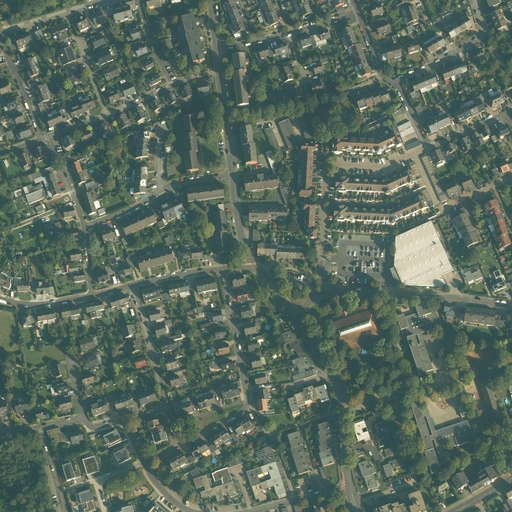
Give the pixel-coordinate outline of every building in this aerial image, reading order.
[(271,6),(269,0),(261,3),(264,9),(271,6)] [(487,0),(486,1),(490,8),(499,5),(496,0),(487,0)] [(227,10),(228,10),(235,7),(233,1),(225,4),(227,10)] [(132,9),(133,11),(136,10),(134,2),(125,4),(126,8),(130,7),(130,10),(132,9)] [(298,5),(301,11),(309,8),(307,2),(298,5)] [(370,9),(373,17),(384,13),(381,5),(380,5),(377,6),(370,9)] [(274,12),(271,6),(264,9),(259,11),(261,17),(274,12)] [(114,14),(116,23),(116,22),(116,21),(124,19),(124,20),(129,19),(128,18),(132,17),(132,18),(133,18),(130,10),(130,7),(126,8),(113,12),(114,14)] [(229,13),(230,16),(237,13),(235,7),(228,10),(229,13)] [(405,10),(407,17),(417,13),(414,7),(411,8),(405,10)] [(311,13),(309,8),(301,11),(303,17),(304,16),(309,14),(311,13)] [(106,10),(104,11),(101,12),(104,19),(107,18),(106,16),(108,16),(114,14),(113,12),(112,9),(106,10)] [(91,16),(96,26),(105,22),(104,19),(101,12),(91,16)] [(276,17),(274,12),(261,17),(258,18),(260,23),(264,22),(276,17)] [(490,16),(497,31),(499,30),(506,28),(506,27),(499,12),(490,16)] [(230,16),(232,22),(240,19),(237,13),(230,16)] [(419,20),(417,13),(407,17),(410,23),(412,23),(418,21),(419,20)] [(91,16),(89,17),(85,18),(88,25),(88,26),(89,27),(92,26),(93,27),(96,26),(91,16)] [(182,19),(186,32),(197,29),(195,23),(198,22),(198,19),(195,20),(193,16),(182,19)] [(75,21),(79,29),(88,26),(88,25),(85,18),(84,17),(75,21)] [(278,23),(276,17),(264,22),(266,28),(271,26),(278,23)] [(232,22),(235,28),(242,25),(240,19),(232,22)] [(468,19),(462,22),(467,29),(472,26),(468,19)] [(462,22),(457,25),(461,32),(467,29),(462,22)] [(59,34),(62,41),(69,38),(66,31),(67,31),(65,23),(51,29),(53,34),(58,32),(59,34)] [(155,32),(156,36),(166,33),(165,30),(164,23),(155,25),(157,31),(155,32)] [(376,27),(379,35),(390,31),(389,27),(387,23),(386,23),(376,27)] [(245,30),(242,25),(235,28),(231,29),(234,35),(237,34),(237,33),(240,32),(245,30)] [(457,25),(452,28),(456,35),(461,32),(457,25)] [(499,30),(501,35),(506,33),(510,31),(508,26),(506,27),(506,28),(499,30)] [(342,32),(345,37),(353,34),(351,28),(350,29),(343,31),(342,32)] [(451,39),(456,35),(452,28),(447,31),(451,39)] [(131,36),(132,40),(141,37),(138,29),(133,31),(130,32),(130,33),(131,36)] [(186,32),(190,48),(201,45),(200,39),(203,38),(201,34),(199,35),(197,29),(186,32)] [(35,33),(36,37),(33,38),(34,41),(36,44),(39,43),(37,38),(43,35),(41,30),(35,33)] [(319,34),(321,41),(326,39),(330,38),(327,30),(319,33),(319,34)] [(28,34),(20,37),(24,45),(32,42),(34,41),(33,38),(31,39),(28,34)] [(345,37),(347,43),(355,40),(353,34),(345,37)] [(91,40),(95,48),(106,44),(102,36),(102,35),(98,37),(91,40)] [(299,40),(302,47),(306,46),(311,44),(312,44),(309,37),(309,36),(299,39),(299,40)] [(18,48),(24,45),(20,37),(15,39),(18,48)] [(436,40),(436,41),(440,48),(445,45),(443,41),(441,38),(436,40)] [(161,42),(164,54),(173,52),(170,40),(165,41),(161,42)] [(349,49),(351,48),(357,46),(355,40),(347,43),(349,49)] [(436,41),(431,44),(435,51),(440,48),(436,41)] [(407,46),(409,54),(419,51),(417,43),(407,46)] [(286,44),(277,46),(280,55),(288,52),(286,44)] [(429,54),(435,51),(431,44),(425,47),(427,51),(429,54)] [(134,49),(137,56),(147,53),(144,45),(137,47),(134,49)] [(203,51),(201,45),(190,48),(194,64),(206,60),(204,55),(207,54),(206,51),(203,51)] [(351,48),(353,54),(362,51),(359,45),(357,46),(351,48)] [(392,49),(392,50),(395,59),(402,57),(400,51),(399,47),(392,49)] [(60,57),(63,66),(63,65),(75,61),(76,61),(71,48),(58,53),(60,57)] [(258,51),(260,58),(261,58),(264,57),(269,56),(268,52),(266,48),(258,51)] [(388,61),(395,59),(392,50),(385,52),(386,54),(388,61)] [(475,52),(479,63),(485,60),(484,56),(483,53),(482,53),(481,50),(475,52)] [(100,62),(102,65),(113,61),(111,56),(109,51),(105,53),(96,56),(99,62),(100,62)] [(353,54),(355,60),(364,57),(362,51),(353,54)] [(233,56),(235,73),(246,72),(247,72),(246,65),(249,64),(248,61),(245,61),(244,55),(233,56)] [(355,60),(358,66),(366,62),(364,57),(355,60)] [(26,62),(29,70),(34,68),(36,67),(33,59),(26,62)] [(144,66),(147,70),(154,67),(150,60),(148,61),(145,62),(144,62),(146,65),(144,66)] [(78,67),(77,64),(75,61),(63,65),(64,68),(66,71),(67,71),(77,67),(78,67)] [(358,66),(360,72),(368,68),(366,62),(358,66)] [(313,67),(315,74),(319,73),(323,72),(321,65),(321,64),(313,67)] [(464,64),(458,66),(461,74),(467,71),(464,64)] [(460,74),(461,74),(458,66),(453,68),(456,76),(460,74)] [(67,71),(72,83),(81,80),(77,67),(67,71)] [(107,77),(108,80),(119,75),(119,74),(116,69),(115,67),(110,69),(103,72),(106,78),(107,77)] [(36,72),(34,68),(29,70),(27,71),(30,78),(37,75),(36,72)] [(368,68),(360,72),(362,77),(366,76),(370,74),(368,68)] [(451,78),(456,76),(453,68),(447,70),(450,78),(451,78)] [(281,73),(284,83),(293,79),(289,70),(285,72),(283,69),(278,71),(279,74),(281,73)] [(444,80),(450,78),(447,70),(441,73),(444,80)] [(246,72),(235,73),(233,73),(238,107),(249,105),(248,98),(251,98),(251,95),(248,95),(246,82),(249,81),(248,78),(245,78),(245,73),(246,72)] [(148,84),(150,87),(152,86),(161,81),(157,74),(147,79),(149,83),(148,84)] [(434,76),(428,78),(431,86),(436,84),(437,83),(434,76)] [(426,88),(431,86),(428,78),(423,80),(426,88)] [(420,90),(426,88),(423,80),(417,82),(420,90)] [(415,92),(420,90),(417,82),(411,85),(414,92),(415,92)] [(285,86),(287,95),(292,94),(294,100),(302,97),(299,87),(292,89),(291,83),(285,86)] [(312,90),(314,95),(320,93),(323,92),(321,83),(312,86),(313,90),(312,90)] [(0,86),(0,92),(1,94),(6,92),(6,93),(11,91),(8,84),(0,86)] [(122,90),(125,97),(136,93),(132,84),(122,89),(122,90)] [(197,86),(199,94),(205,93),(205,94),(209,93),(209,92),(208,88),(209,87),(208,86),(207,84),(202,85),(201,84),(197,85),(197,86)] [(35,89),(38,96),(45,93),(44,90),(45,90),(43,86),(35,89)] [(181,89),(185,99),(193,96),(191,91),(189,86),(181,89)] [(120,91),(120,92),(117,93),(120,99),(123,98),(125,97),(122,90),(120,91)] [(108,96),(111,104),(120,100),(120,99),(117,93),(116,91),(112,93),(112,94),(108,96)] [(387,92),(379,95),(382,102),(382,103),(390,100),(387,92)] [(48,100),(45,93),(38,96),(41,103),(43,102),(48,100)] [(375,105),(382,102),(379,95),(378,93),(371,96),(374,103),(375,105)] [(166,97),(170,105),(177,102),(176,99),(173,94),(166,97)] [(501,94),(494,97),(498,105),(504,102),(501,94)] [(367,106),(374,103),(371,96),(371,95),(363,98),(366,105),(367,106)] [(359,108),(366,105),(363,98),(363,97),(355,100),(359,108)] [(491,108),(498,105),(494,97),(491,99),(488,100),(491,108)] [(84,105),(86,111),(96,107),(92,98),(87,101),(86,100),(83,101),(84,105)] [(7,106),(9,111),(14,109),(18,107),(15,99),(6,103),(7,106)] [(150,104),(154,110),(160,107),(160,106),(157,100),(150,104)] [(38,104),(40,110),(45,108),(48,107),(47,103),(44,104),(43,102),(41,103),(38,104)] [(481,102),(476,104),(474,105),(478,114),(485,111),(481,102)] [(73,119),(85,114),(84,112),(81,106),(81,105),(69,110),(69,111),(70,113),(73,119)] [(472,117),(478,114),(474,105),(468,108),(472,117)] [(133,111),(137,120),(145,117),(144,113),(141,107),(133,111)] [(465,120),(472,117),(468,108),(461,111),(465,120)] [(53,116),(53,117),(56,124),(56,125),(64,122),(64,123),(67,121),(65,116),(63,113),(62,110),(59,111),(59,112),(60,113),(53,116)] [(307,141),(312,139),(301,111),(295,113),(307,141)] [(459,123),(465,120),(461,111),(455,114),(457,118),(459,123)] [(70,113),(67,114),(66,112),(63,113),(65,116),(67,121),(70,120),(73,119),(70,113)] [(15,123),(16,125),(22,123),(22,122),(25,121),(22,114),(13,117),(14,118),(15,123)] [(117,118),(121,128),(129,124),(128,120),(125,115),(117,118)] [(446,116),(440,118),(444,128),(451,125),(449,121),(446,115),(446,116)] [(184,154),(187,172),(198,171),(196,153),(198,152),(195,135),(197,134),(195,116),(184,118),(186,136),(184,136),(186,154),(184,154)] [(49,127),(56,124),(53,117),(46,120),(49,127)] [(437,131),(444,128),(440,118),(433,121),(437,131)] [(289,149),(300,145),(299,144),(289,119),(278,123),(289,149)] [(437,131),(433,121),(427,124),(431,134),(437,131)] [(98,127),(102,136),(109,133),(109,132),(109,131),(105,123),(98,127)] [(8,133),(5,134),(2,127),(0,127),(0,134),(1,137),(5,135),(7,140),(10,138),(8,133)] [(498,130),(500,134),(501,137),(503,136),(509,134),(506,127),(498,130)] [(19,133),(22,139),(25,137),(26,138),(32,135),(29,128),(19,132),(19,133)] [(243,147),(244,147),(253,146),(251,128),(241,129),(243,147)] [(276,154),(282,152),(272,128),(266,129),(276,154)] [(482,133),(480,134),(482,139),(488,137),(490,136),(487,128),(481,131),(482,133)] [(79,135),(83,145),(87,143),(94,140),(94,139),(92,136),(90,130),(79,135)] [(373,152),(377,152),(377,154),(378,155),(379,155),(381,154),(381,153),(381,152),(385,150),(386,153),(390,151),(389,148),(396,145),(397,148),(401,146),(396,135),(395,133),(394,132),(391,133),(392,135),(391,135),(390,135),(390,134),(387,135),(387,137),(386,137),(386,136),(378,140),(378,141),(377,141),(376,141),(376,140),(349,139),(349,140),(348,140),(343,139),(342,139),(342,143),(340,143),(340,142),(335,141),(334,143),(333,142),(332,153),(334,153),(334,154),(340,154),(340,153),(342,153),(342,151),(351,151),(350,154),(355,154),(355,151),(359,152),(359,155),(364,155),(364,152),(368,152),(368,155),(373,155),(373,152)] [(474,143),(475,143),(482,139),(480,134),(478,135),(477,133),(471,135),(472,137),(471,137),(473,141),(474,143)] [(63,139),(67,148),(75,145),(71,136),(63,139)] [(463,150),(465,154),(468,152),(467,151),(470,150),(471,149),(468,143),(466,138),(464,139),(463,139),(462,140),(459,142),(463,149),(462,149),(463,151),(463,150)] [(484,142),(482,139),(475,143),(477,148),(485,145),(484,142)] [(174,174),(172,167),(173,167),(172,156),(173,156),(172,153),(172,150),(171,148),(171,145),(170,142),(164,143),(165,146),(165,149),(165,151),(166,154),(166,157),(168,167),(167,167),(168,175),(174,174)] [(302,151),(302,157),(316,158),(316,156),(313,155),(314,152),(315,152),(318,152),(318,147),(317,147),(317,146),(318,146),(318,144),(317,144),(317,143),(313,143),(309,143),(309,147),(308,147),(308,146),(307,146),(307,145),(305,145),(305,146),(304,146),(304,147),(301,146),(301,151),(302,151)] [(445,152),(446,156),(449,154),(456,151),(452,144),(446,147),(447,150),(444,152),(445,152)] [(255,146),(253,146),(244,147),(246,165),(257,164),(255,146)] [(34,150),(38,159),(43,157),(45,156),(42,147),(34,150)] [(434,161),(435,165),(436,165),(444,161),(441,154),(439,150),(431,154),(431,155),(434,161)] [(266,153),(273,172),(278,170),(271,151),(266,153)] [(445,164),(446,165),(449,163),(448,161),(446,156),(445,152),(441,154),(444,161),(445,164)] [(20,157),(24,167),(31,165),(27,154),(20,157)] [(69,160),(70,164),(85,159),(83,154),(71,159),(69,160)] [(499,165),(503,174),(509,171),(505,162),(499,165)] [(71,166),(74,175),(82,172),(78,163),(71,166)] [(404,173),(402,174),(407,184),(409,183),(409,185),(416,182),(416,181),(415,178),(413,175),(412,172),(411,170),(410,167),(409,166),(408,167),(410,171),(409,172),(408,171),(404,173)] [(31,175),(34,181),(42,177),(41,174),(38,172),(31,175)] [(85,181),(82,172),(74,175),(78,185),(86,182),(85,181)] [(396,177),(394,178),(399,188),(400,187),(401,188),(406,185),(405,185),(407,184),(402,174),(401,175),(399,172),(398,173),(398,172),(396,173),(396,174),(395,174),(396,177)] [(49,187),(57,184),(53,174),(46,177),(49,187)] [(257,179),(253,180),(244,181),(246,193),(250,192),(250,190),(254,190),(254,192),(258,191),(258,188),(262,188),(265,187),(266,190),(270,190),(270,188),(274,187),(274,189),(279,189),(277,176),(268,177),(263,178),(263,176),(257,177),(257,179)] [(391,176),(389,177),(395,190),(399,188),(394,178),(393,179),(391,176)] [(359,181),(357,180),(357,191),(358,192),(364,192),(365,192),(366,181),(364,181),(364,178),(363,178),(363,177),(361,177),(361,178),(359,178),(359,181)] [(388,181),(386,181),(391,192),(395,190),(389,177),(387,178),(388,181)] [(463,187),(464,190),(469,187),(469,189),(473,187),(468,177),(460,181),(463,187)] [(348,192),(348,191),(348,180),(346,179),(346,178),(340,178),(340,179),(337,179),(337,182),(336,182),(335,187),(337,187),(337,191),(339,191),(339,193),(346,193),(346,191),(348,192)] [(368,181),(366,181),(365,192),(367,192),(367,193),(372,193),(372,192),(374,192),(375,181),(373,181),(373,178),(371,178),(370,178),(368,178),(368,181)] [(454,182),(449,185),(454,196),(459,193),(457,188),(454,182)] [(61,194),(57,184),(49,187),(51,191),(52,196),(53,197),(61,194)] [(26,187),(29,195),(40,191),(43,190),(41,185),(33,188),(31,185),(26,187)] [(449,198),(454,196),(449,185),(444,187),(446,192),(449,198)] [(187,192),(188,202),(224,197),(223,187),(187,192)] [(280,190),(285,204),(291,202),(290,199),(285,188),(280,190)] [(26,196),(29,205),(43,199),(40,191),(29,195),(26,196)] [(416,200),(414,201),(419,211),(420,210),(421,211),(425,209),(428,208),(421,192),(419,193),(421,197),(420,198),(420,197),(416,199),(416,200)] [(86,205),(94,203),(97,202),(95,195),(92,196),(93,198),(92,199),(90,193),(83,195),(86,205)] [(417,211),(419,211),(414,201),(413,201),(411,198),(406,200),(408,203),(406,204),(411,214),(412,214),(413,214),(418,212),(417,211)] [(170,203),(176,216),(180,214),(181,215),(185,213),(178,199),(170,203)] [(486,212),(488,211),(498,207),(499,207),(496,200),(493,201),(490,203),(488,204),(485,205),(483,206),(486,212)] [(409,215),(411,214),(406,204),(405,205),(403,202),(399,204),(400,207),(398,208),(403,218),(404,217),(405,218),(410,216),(409,215)] [(96,210),(94,203),(86,205),(89,215),(97,213),(96,210)] [(166,222),(173,219),(172,217),(176,216),(170,203),(160,208),(165,219),(166,222)] [(35,208),(38,214),(45,211),(42,205),(35,208)] [(346,220),(355,220),(356,209),(354,209),(354,206),(349,205),(349,209),(347,209),(346,220)] [(395,221),(403,218),(398,208),(396,209),(395,205),(392,207),(393,210),(390,211),(395,221)] [(362,221),(364,221),(364,210),(362,210),(363,206),(358,206),(357,210),(356,209),(355,220),(357,221),(362,222),(362,221)] [(371,221),(373,221),(373,210),(371,210),(371,207),(366,206),(366,210),(364,210),(364,221),(365,221),(365,222),(371,222),(371,221)] [(346,220),(347,209),(347,208),(344,208),(344,207),(339,207),(339,208),(336,208),(336,211),(334,211),(334,216),(335,216),(335,220),(337,220),(337,222),(344,222),(344,220),(346,220)] [(380,222),(381,222),(382,211),(380,211),(380,207),(375,207),(375,210),(373,210),(373,221),(374,222),(380,223),(380,222)] [(394,222),(395,221),(390,211),(387,211),(387,207),(384,207),(384,211),(382,211),(381,222),(386,222),(390,222),(390,224),(392,225),(394,225),(395,223),(394,222)] [(488,211),(491,218),(500,214),(499,210),(499,209),(498,207),(488,211)] [(63,210),(65,218),(75,216),(74,209),(63,210)] [(268,209),(268,210),(250,210),(249,221),(268,221),(268,220),(288,220),(288,209),(268,209)] [(121,226),(126,236),(141,230),(157,223),(152,212),(137,219),(121,226)] [(215,234),(218,254),(220,253),(228,252),(225,233),(227,233),(224,213),(219,213),(215,214),(218,234),(215,234)] [(454,219),(457,225),(468,220),(465,214),(463,215),(460,216),(457,218),(454,219)] [(490,218),(493,224),(502,220),(501,217),(501,216),(500,214),(491,218),(490,218)] [(457,225),(460,232),(470,227),(471,227),(468,220),(457,225)] [(492,225),(495,231),(505,227),(503,224),(504,223),(502,220),(493,224),(492,225)] [(157,224),(160,230),(165,227),(165,226),(163,221),(157,224)] [(394,268),(396,272),(399,279),(400,279),(402,284),(402,285),(445,287),(446,286),(442,276),(453,271),(431,222),(395,238),(394,266),(394,268)] [(63,232),(62,228),(60,225),(55,226),(54,227),(56,230),(56,231),(57,234),(63,232)] [(317,228),(317,226),(306,225),(306,226),(305,226),(305,229),(306,229),(305,230),(307,230),(307,233),(308,233),(308,234),(308,235),(309,236),(309,238),(310,238),(310,239),(311,239),(315,239),(315,238),(317,238),(317,229),(314,229),(314,228),(317,228)] [(463,235),(464,237),(474,233),(473,230),(471,231),(470,227),(460,232),(462,235),(463,235)] [(495,231),(498,238),(506,235),(507,234),(505,231),(506,230),(505,227),(495,231)] [(101,233),(104,243),(117,239),(113,229),(101,233)] [(67,232),(68,240),(79,238),(77,231),(67,232)] [(478,242),(474,233),(464,237),(463,238),(467,247),(478,242)] [(506,235),(498,238),(495,239),(500,249),(510,245),(510,243),(510,241),(509,241),(507,237),(506,238),(505,235),(506,235)] [(121,240),(124,246),(129,243),(127,237),(121,240)] [(165,240),(167,246),(173,243),(170,237),(165,240)] [(171,250),(154,255),(152,255),(147,257),(137,260),(140,271),(147,269),(148,269),(150,269),(150,268),(157,266),(164,264),(164,265),(167,264),(167,263),(174,261),(171,250)] [(196,251),(191,251),(191,250),(183,251),(181,251),(182,253),(182,259),(182,260),(189,259),(192,258),(192,260),(202,259),(202,256),(201,250),(196,251)] [(296,250),(295,259),(303,260),(303,259),(303,258),(303,254),(303,251),(302,251),(296,250)] [(70,253),(71,261),(82,259),(81,252),(70,253)] [(131,261),(137,259),(134,253),(128,256),(131,261)] [(110,260),(112,265),(116,264),(117,263),(114,255),(109,257),(110,260)] [(98,280),(99,284),(103,283),(106,283),(106,282),(110,281),(108,275),(114,273),(112,265),(105,267),(106,272),(96,275),(96,276),(94,276),(96,280),(98,280)] [(129,266),(124,268),(120,269),(118,270),(119,272),(121,278),(126,276),(132,274),(130,268),(129,266)] [(394,268),(389,270),(397,286),(402,284),(400,279),(399,279),(396,280),(393,275),(396,273),(396,272),(394,268)] [(460,272),(465,282),(467,281),(467,282),(473,279),(471,275),(470,272),(468,273),(465,274),(463,271),(460,272)] [(474,278),(476,281),(482,278),(479,271),(473,274),(474,278)] [(493,288),(494,293),(504,289),(505,291),(508,290),(506,285),(505,285),(499,271),(493,273),(494,273),(497,279),(496,280),(497,283),(498,282),(499,285),(498,285),(492,287),(493,288)] [(74,279),(75,282),(85,281),(84,273),(80,274),(74,275),(74,279)] [(2,276),(0,275),(0,284),(3,286),(3,287),(9,290),(13,282),(13,279),(9,277),(8,279),(2,276)] [(232,279),(233,287),(240,286),(240,284),(242,283),(240,277),(232,279)] [(196,284),(198,294),(217,290),(215,280),(196,284)] [(18,283),(18,292),(30,292),(30,283),(25,283),(25,282),(21,282),(18,282),(18,283)] [(37,288),(37,295),(42,294),(42,295),(46,295),(46,294),(49,294),(50,294),(49,287),(49,285),(42,285),(42,283),(37,284),(37,288)] [(188,284),(178,286),(180,294),(190,292),(189,289),(188,284)] [(171,296),(180,294),(178,286),(169,288),(170,294),(170,296),(171,296)] [(142,292),(144,301),(160,297),(161,297),(161,295),(158,287),(142,292)] [(237,295),(239,302),(248,300),(247,293),(243,293),(237,295)] [(126,296),(118,299),(120,306),(121,308),(125,307),(124,305),(128,303),(126,296)] [(116,307),(120,306),(118,299),(110,301),(112,308),(116,307)] [(417,314),(419,318),(431,314),(429,310),(427,302),(415,306),(417,314)] [(103,303),(94,304),(97,318),(101,317),(100,311),(104,310),(103,303)] [(92,319),(97,318),(94,304),(86,306),(87,313),(91,313),(92,319)] [(444,313),(446,313),(451,314),(452,313),(453,305),(445,304),(444,310),(444,313)] [(375,342),(373,338),(380,335),(372,311),(367,313),(365,307),(344,314),(333,318),(335,323),(329,325),(337,349),(345,347),(346,352),(375,342)] [(78,308),(70,309),(71,316),(76,316),(80,315),(78,308)] [(63,318),(71,316),(70,309),(61,311),(63,318)] [(240,311),(242,319),(252,317),(251,316),(250,309),(240,311)] [(417,314),(405,318),(408,328),(406,329),(409,337),(414,336),(417,335),(421,334),(424,333),(423,329),(431,326),(432,330),(439,328),(433,309),(429,310),(431,314),(419,318),(417,314)] [(464,323),(479,325),(481,311),(466,309),(466,310),(465,316),(464,323)] [(151,321),(156,320),(161,319),(159,311),(149,313),(151,321)] [(496,313),(481,311),(479,325),(494,327),(494,326),(495,321),(496,313)] [(54,312),(46,313),(47,321),(54,319),(55,319),(54,312)] [(42,321),(47,321),(46,313),(37,315),(38,322),(42,321)] [(213,321),(214,323),(223,321),(221,313),(212,315),(213,321)] [(401,330),(406,329),(408,328),(405,318),(404,315),(396,317),(401,330)] [(28,325),(28,327),(31,326),(31,323),(30,316),(22,318),(23,326),(28,325)] [(244,327),(246,335),(256,333),(256,330),(254,325),(244,327)] [(125,333),(126,339),(132,337),(132,336),(135,335),(133,326),(121,329),(123,333),(125,333)] [(154,328),(157,336),(166,334),(164,326),(158,328),(158,327),(154,328)] [(215,332),(216,340),(227,338),(225,330),(215,332)] [(287,344),(289,343),(297,340),(295,333),(292,334),(291,335),(290,333),(290,332),(285,334),(282,335),(284,341),(286,340),(287,344)] [(421,334),(417,335),(420,344),(417,345),(419,349),(422,348),(427,365),(424,366),(426,372),(433,370),(421,334)] [(428,377),(426,372),(424,366),(419,349),(417,345),(414,336),(409,337),(407,338),(420,379),(428,377)] [(96,337),(92,338),(79,342),(80,347),(82,346),(83,351),(87,350),(87,349),(95,347),(95,346),(98,345),(96,337)] [(299,340),(297,340),(289,343),(291,350),(295,348),(297,350),(296,351),(300,358),(308,352),(302,342),(300,343),(299,340)] [(131,348),(132,353),(141,351),(139,342),(138,341),(134,343),(128,344),(129,348),(131,348)] [(161,344),(163,354),(175,350),(173,341),(169,342),(161,344)] [(251,352),(255,352),(254,351),(259,350),(257,341),(247,343),(249,352),(251,352)] [(218,347),(220,355),(230,353),(228,345),(218,347)] [(99,355),(96,356),(93,357),(84,361),(86,365),(86,366),(88,366),(89,368),(99,364),(99,365),(104,363),(102,360),(100,354),(99,354),(99,355)] [(299,370),(299,371),(304,369),(314,366),(311,355),(301,358),(298,359),(299,365),(298,366),(299,370)] [(134,362),(136,369),(146,366),(144,358),(138,359),(134,360),(134,362)] [(165,361),(167,371),(172,370),(172,368),(175,367),(174,364),(176,363),(175,358),(165,361)] [(253,369),(256,368),(257,368),(257,366),(261,365),(260,359),(260,358),(256,359),(251,360),(253,369)] [(221,363),(216,364),(215,360),(211,361),(212,366),(213,370),(217,369),(222,368),(222,371),(233,368),(232,361),(221,363)] [(54,368),(56,378),(65,376),(62,365),(56,367),(54,368)] [(82,377),(85,385),(89,384),(95,382),(93,374),(89,375),(82,377)] [(254,377),(256,385),(267,383),(265,374),(264,374),(262,375),(258,376),(254,377)] [(499,410),(487,374),(477,378),(489,414),(490,417),(492,423),(503,420),(499,410)] [(170,379),(172,387),(176,386),(181,385),(180,384),(178,377),(178,376),(175,377),(170,379)] [(58,394),(63,393),(68,392),(66,383),(60,385),(56,386),(57,387),(58,394)] [(231,387),(229,388),(232,398),(240,396),(238,388),(237,386),(236,386),(231,387)] [(325,386),(316,389),(320,399),(321,402),(329,400),(325,390),(326,390),(325,386)] [(435,393),(436,396),(456,390),(455,386),(435,393)] [(313,387),(308,389),(312,400),(312,401),(320,399),(316,389),(314,390),(313,387)] [(144,390),(146,394),(149,403),(157,401),(154,391),(153,388),(144,390)] [(221,388),(216,389),(211,390),(211,391),(212,395),(213,395),(213,397),(218,396),(222,394),(221,390),(221,388)] [(224,400),(232,398),(229,388),(227,388),(221,390),(222,394),(224,400)] [(304,393),(302,394),(304,403),(312,400),(308,389),(304,390),(304,393)] [(136,391),(132,392),(129,393),(130,396),(131,401),(135,399),(139,398),(138,396),(136,391)] [(259,392),(260,401),(266,401),(268,400),(267,391),(259,392)] [(141,406),(149,403),(146,394),(138,396),(139,398),(141,406)] [(200,411),(208,408),(205,398),(203,398),(202,397),(203,397),(203,395),(202,396),(201,394),(196,396),(197,397),(196,398),(197,400),(197,401),(198,404),(200,411)] [(294,396),(295,398),(297,406),(301,405),(301,406),(305,405),(304,403),(302,394),(294,396)] [(212,395),(205,398),(208,408),(216,405),(213,397),(213,395),(212,395)] [(112,396),(109,398),(105,399),(106,401),(107,405),(111,404),(115,403),(114,402),(112,396)] [(126,397),(122,399),(125,409),(133,406),(131,401),(130,396),(126,397)] [(190,402),(191,407),(195,406),(198,404),(197,401),(197,400),(196,398),(193,399),(189,400),(190,402)] [(298,407),(297,406),(295,398),(288,401),(292,414),(299,411),(298,407)] [(118,411),(125,409),(122,399),(114,402),(115,403),(118,411)] [(60,403),(62,410),(72,408),(70,400),(63,402),(60,402),(60,403)] [(0,414),(3,414),(3,416),(8,415),(7,409),(6,406),(5,401),(0,402),(0,403),(1,407),(0,407),(0,414)] [(102,402),(98,404),(102,414),(109,411),(107,405),(106,401),(102,402)] [(267,411),(266,401),(260,401),(258,402),(259,412),(265,411),(267,411)] [(190,402),(182,405),(185,415),(193,412),(191,407),(190,402)] [(426,452),(434,449),(431,441),(429,437),(423,417),(421,410),(418,402),(410,404),(426,452)] [(386,407),(390,417),(389,416),(400,413),(400,414),(397,403),(386,407)] [(35,407),(32,408),(31,404),(27,405),(28,410),(28,415),(33,414),(33,420),(37,419),(35,412),(36,412),(35,407)] [(94,417),(102,414),(98,404),(90,406),(94,417)] [(177,418),(185,415),(182,405),(174,408),(177,418)] [(467,417),(463,405),(458,407),(461,419),(467,417)] [(457,446),(477,440),(474,432),(471,433),(468,424),(468,423),(452,429),(451,426),(435,432),(427,408),(421,410),(423,417),(426,416),(432,436),(429,437),(431,441),(434,440),(437,448),(440,447),(449,444),(451,448),(457,446)] [(37,419),(38,421),(41,420),(41,419),(47,418),(45,409),(36,412),(35,412),(37,419)] [(489,414),(451,426),(452,429),(468,423),(468,424),(480,421),(490,417),(489,414)] [(370,421),(365,423),(369,436),(372,435),(375,434),(377,439),(378,439),(380,438),(380,436),(383,435),(382,432),(383,432),(382,430),(381,430),(380,426),(376,428),(377,428),(374,429),(372,425),(377,423),(376,417),(369,419),(370,421)] [(247,418),(239,423),(245,432),(249,429),(252,427),(249,423),(247,418)] [(152,429),(153,429),(160,427),(158,420),(157,421),(151,422),(150,423),(148,423),(150,430),(152,429)] [(480,421),(468,424),(471,433),(474,432),(477,440),(477,442),(484,440),(481,429),(482,429),(480,421)] [(319,426),(321,432),(329,429),(331,429),(329,422),(325,424),(320,426),(319,426)] [(370,438),(369,436),(365,423),(364,422),(353,425),(359,441),(364,440),(370,438)] [(238,436),(245,432),(239,423),(233,427),(236,432),(238,436)] [(153,429),(155,436),(164,433),(162,426),(160,427),(153,429)] [(59,429),(52,430),(47,432),(49,439),(54,438),(56,444),(62,442),(59,434),(61,434),(59,429)] [(226,429),(218,434),(224,443),(228,441),(231,439),(231,438),(230,436),(226,429)] [(331,436),(329,429),(321,432),(319,433),(321,439),(330,436),(331,436)] [(114,445),(122,441),(117,430),(103,437),(106,442),(108,441),(110,445),(113,443),(114,445)] [(81,431),(70,434),(71,440),(73,444),(77,443),(78,444),(84,442),(81,431)] [(62,442),(71,440),(70,434),(70,432),(61,434),(59,434),(62,442)] [(288,436),(290,442),(301,439),(298,432),(288,436)] [(166,440),(164,433),(155,436),(157,443),(166,440)] [(217,448),(224,443),(218,434),(211,439),(214,444),(217,448)] [(332,443),(330,436),(321,439),(319,440),(322,446),(330,444),(332,443)] [(290,442),(293,449),(301,446),(303,445),(301,439),(290,442)] [(204,441),(196,446),(202,455),(206,452),(209,450),(208,448),(204,441)] [(332,450),(330,444),(322,446),(319,447),(322,453),(330,451),(332,450)] [(195,459),(202,455),(196,446),(190,450),(193,455),(195,459)] [(291,449),(294,456),(303,452),(301,446),(293,449),(291,449)] [(125,447),(114,452),(115,454),(114,455),(116,459),(116,460),(119,465),(120,464),(131,459),(125,447)] [(264,459),(267,466),(275,463),(276,463),(270,447),(261,450),(262,451),(256,453),(258,459),(264,458),(264,459)] [(444,460),(440,447),(437,448),(434,449),(426,452),(424,452),(432,474),(441,471),(439,465),(445,463),(444,460)] [(386,450),(388,457),(394,455),(392,448),(386,450)] [(332,457),(330,451),(322,453),(320,454),(322,460),(332,457)] [(294,456),(296,462),(306,459),(303,452),(294,456)] [(182,453),(175,457),(180,466),(188,462),(186,459),(182,453)] [(95,456),(82,460),(87,475),(93,473),(93,474),(99,472),(95,456)] [(173,470),(180,466),(175,457),(168,461),(171,467),(173,470)] [(334,464),(332,457),(322,460),(324,467),(325,467),(334,464)] [(264,458),(258,459),(259,461),(263,460),(265,466),(267,466),(264,459),(264,458)] [(383,467),(386,475),(392,472),(391,470),(394,469),(400,467),(399,466),(402,465),(403,466),(401,458),(391,462),(389,463),(389,464),(383,467)] [(296,462),(298,468),(308,465),(306,459),(296,462)] [(363,478),(364,477),(373,474),(376,473),(374,467),(371,469),(371,468),(370,469),(370,468),(369,468),(367,462),(358,465),(363,478)] [(275,463),(267,466),(269,471),(269,472),(272,480),(280,477),(277,467),(276,467),(275,463)] [(71,464),(62,466),(67,482),(76,479),(74,473),(71,464)] [(310,472),(308,465),(298,468),(300,475),(307,473),(310,472)] [(168,468),(165,469),(163,471),(165,476),(168,475),(170,473),(174,472),(173,470),(171,467),(168,468)] [(477,476),(479,478),(483,486),(497,478),(491,468),(487,470),(486,468),(479,472),(481,474),(477,476)] [(190,472),(192,478),(199,474),(196,469),(190,472)] [(222,479),(224,485),(232,482),(227,469),(225,469),(216,473),(213,475),(215,481),(221,479),(222,479)] [(249,477),(252,487),(260,484),(257,476),(257,475),(255,469),(247,472),(249,477)] [(467,485),(469,484),(463,473),(460,474),(460,476),(455,478),(454,478),(451,479),(458,491),(460,489),(461,490),(463,489),(462,488),(465,487),(465,488),(467,486),(467,485)] [(375,481),(373,474),(364,477),(368,490),(371,489),(377,487),(377,486),(376,487),(374,481),(375,481)] [(204,486),(206,491),(211,490),(210,487),(209,483),(207,479),(206,476),(194,480),(197,489),(204,486)] [(281,482),(280,477),(272,480),(274,485),(274,487),(276,493),(284,490),(282,482),(281,482)] [(479,478),(469,484),(467,485),(472,494),(484,487),(483,486),(479,478)] [(437,490),(439,493),(449,487),(445,480),(435,486),(437,490)] [(233,482),(232,482),(224,485),(223,485),(220,486),(220,487),(222,492),(228,490),(229,494),(231,497),(238,495),(236,489),(235,489),(233,482)] [(264,496),(262,490),(260,484),(252,487),(256,500),(258,499),(259,502),(266,500),(265,496),(264,496)] [(223,496),(222,492),(220,487),(211,490),(206,491),(201,493),(202,497),(215,493),(218,502),(224,500),(223,496)] [(90,490),(78,494),(79,499),(81,504),(85,503),(92,501),(90,495),(92,495),(90,490)] [(398,504),(391,507),(392,511),(423,511),(426,511),(420,492),(409,496),(413,506),(406,509),(404,505),(399,507),(398,504)] [(93,503),(92,501),(85,503),(87,508),(83,510),(83,511),(90,511),(96,510),(94,503),(93,503)] [(315,509),(315,511),(324,509),(327,508),(326,501),(313,505),(314,509),(315,509)]
